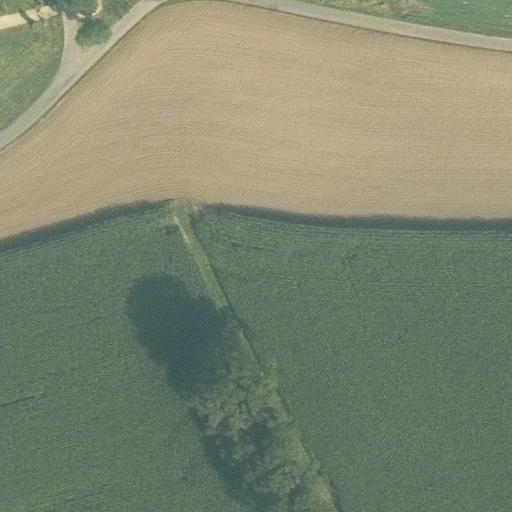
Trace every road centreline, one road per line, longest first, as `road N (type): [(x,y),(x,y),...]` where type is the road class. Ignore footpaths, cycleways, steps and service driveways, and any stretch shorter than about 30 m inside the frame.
road 1 (track): [(183,210),(330,511)]
road 2 (unclassified): [(511,48),(250,0)]
road 3 (unclassified): [(157,0),(130,17),(69,83)]
